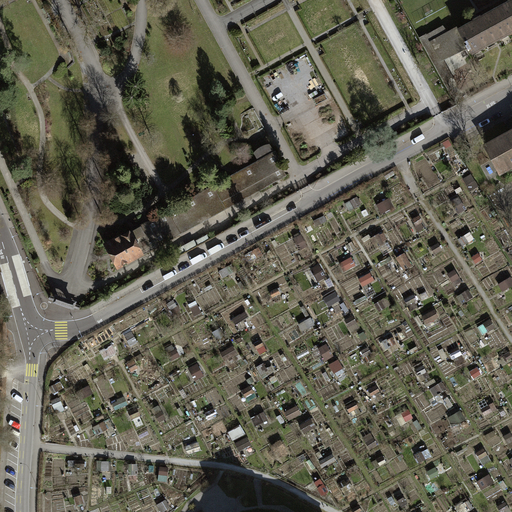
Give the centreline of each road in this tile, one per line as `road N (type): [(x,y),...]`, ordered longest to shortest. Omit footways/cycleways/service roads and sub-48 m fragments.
road 1 (residential): [(31,331),(97,319),(511,93)]
road 2 (residential): [(23,511),(31,331)]
